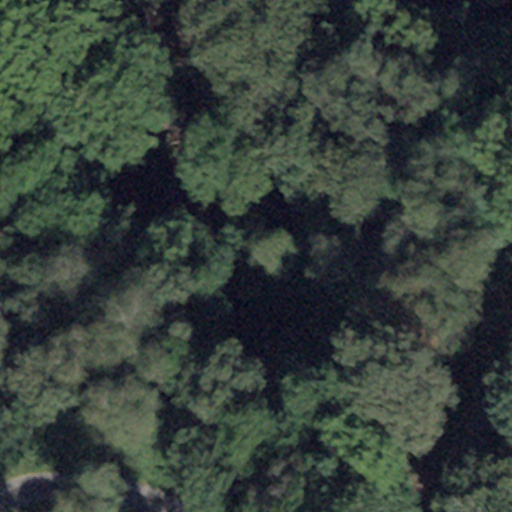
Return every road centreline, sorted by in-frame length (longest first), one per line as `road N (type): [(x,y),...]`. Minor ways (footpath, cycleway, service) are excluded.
road 1 (unclassified): [(173,511),(105,483),(59,479),(0,495)]
road 2 (unclassified): [(511,372),(474,426),(462,511)]
